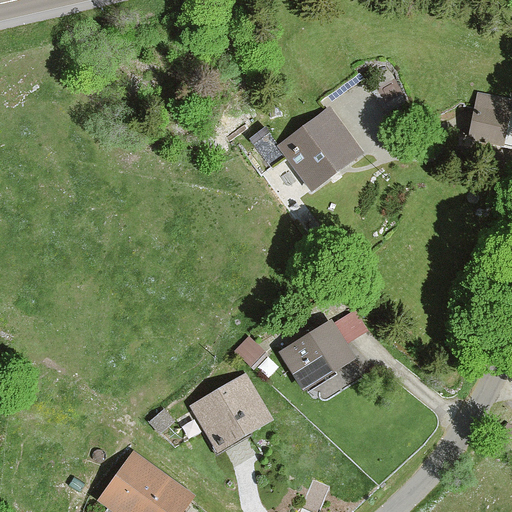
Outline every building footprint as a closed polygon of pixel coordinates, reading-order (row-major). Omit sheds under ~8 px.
[(511,123),(511,97),(469,92),(463,140),(509,146),(511,123)] [(358,152),(331,113),(275,153),(302,191),(358,152)] [(328,319),(276,350),(301,392),(353,361),(328,319)] [(246,335),(232,352),(251,368),(266,351),(246,335)] [(255,374),(198,405),(225,455),(282,424),(255,374)] [(169,408),(155,422),(167,435),(182,422),(169,408)] [(142,451),(106,500),(122,511),(193,511),(205,496),(142,451)]
